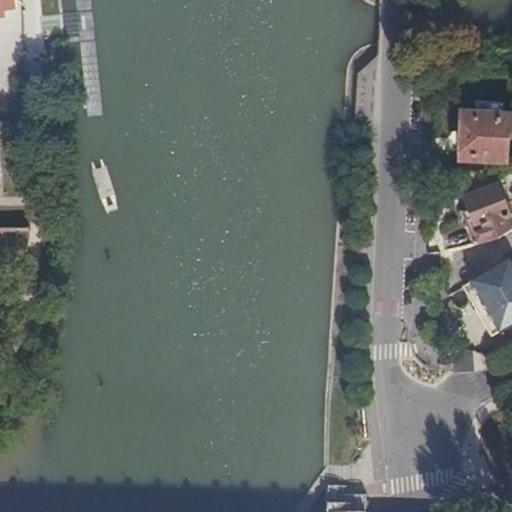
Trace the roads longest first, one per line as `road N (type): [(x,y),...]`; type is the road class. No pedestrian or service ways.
road 1 (residential): [(400,0),(386,350),(392,414)]
road 2 (residential): [(511,370),(481,388),(392,414)]
